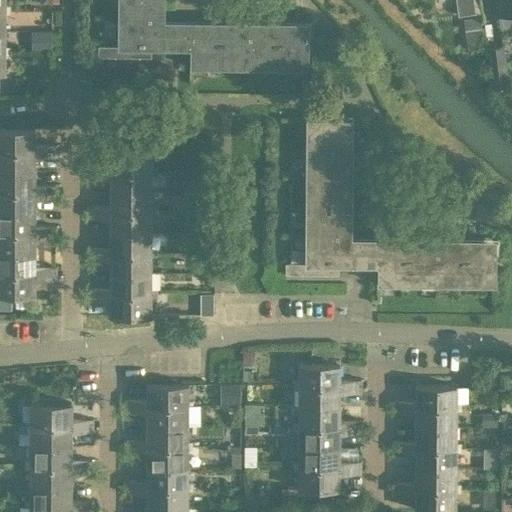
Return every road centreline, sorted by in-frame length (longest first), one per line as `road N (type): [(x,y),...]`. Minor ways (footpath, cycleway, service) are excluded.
road 1 (residential): [(511,342),(298,332),(108,347)]
road 2 (residential): [(70,350),(68,124)]
road 3 (residential): [(106,511),(108,347)]
